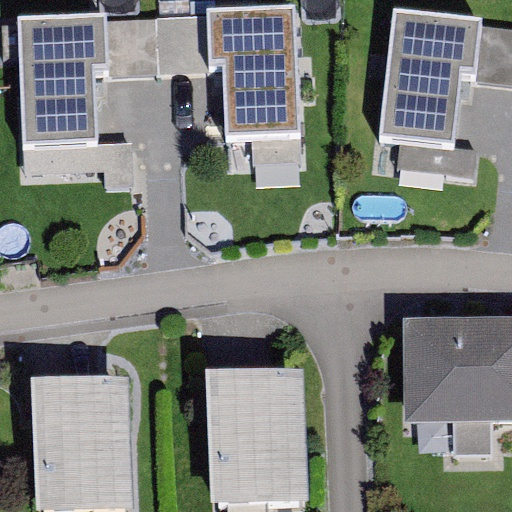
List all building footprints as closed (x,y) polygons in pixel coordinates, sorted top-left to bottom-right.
[(301,19),(24,30),(29,159),(102,156),(99,83),(228,78),(231,143),(306,140),(301,19)] [(511,37),(387,23),(373,143),(448,152),(455,87),(511,92),(511,37)] [(511,332),(425,334),(425,429),(468,429),(469,459),(511,458),(511,332)] [(309,511),(305,384),(207,388),(211,511),(309,511)] [(135,511),(130,391),(32,395),(36,511),(135,511)]
